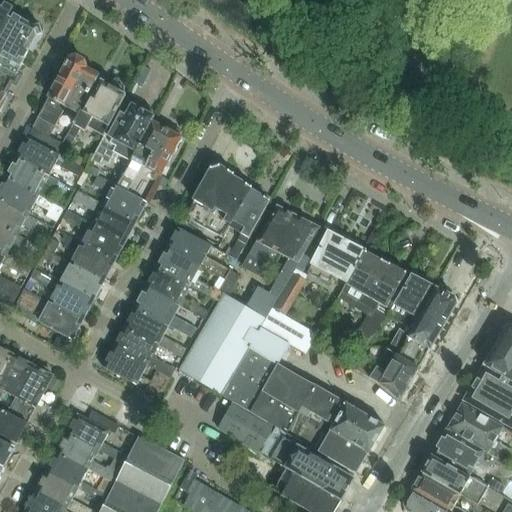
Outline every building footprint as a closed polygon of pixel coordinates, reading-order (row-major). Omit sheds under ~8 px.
[(0,0),(0,33),(10,15),(13,10),(12,9),(11,11),(12,11),(11,12),(4,8),(5,7),(6,6),(5,5),(4,6),(3,0),(0,0)] [(0,90),(6,93),(11,83),(16,85),(22,74),(17,72),(29,51),(31,53),(32,54),(33,52),(32,52),(29,51),(33,43),(39,42),(42,35),(40,26),(33,22),(28,24),(26,23),(28,19),(27,19),(25,22),(10,15),(0,33),(0,90)] [(40,115),(38,118),(38,119),(52,126),(55,127),(66,107),(78,114),(81,109),(92,89),(97,80),(99,77),(85,69),(86,67),(84,61),(76,57),(67,60),(64,66),(65,69),(50,96),(40,115)] [(142,66),(133,83),(142,88),(146,79),(151,71),(142,66)] [(73,125),(68,134),(76,139),(81,129),(86,132),(88,128),(93,119),(108,127),(121,105),(126,96),(124,95),(123,88),(124,88),(116,84),(110,87),(109,87),(109,86),(108,85),(108,86),(102,83),(102,82),(101,81),(101,82),(97,80),(92,89),(81,109),(78,114),(79,115),(73,125)] [(94,155),(91,160),(101,166),(109,163),(115,153),(130,161),(131,160),(147,131),(152,122),(154,117),(152,116),(152,111),(144,107),(140,109),(138,108),(139,107),(138,107),(137,109),(134,108),(135,108),(132,106),(133,104),(132,104),(131,105),(130,104),(129,105),(130,106),(126,115),(121,112),(108,135),(105,134),(94,155)] [(130,161),(117,187),(128,193),(138,198),(143,201),(147,203),(153,192),(156,186),(157,184),(161,177),(182,138),(179,137),(182,133),(166,124),(164,128),(161,127),(158,132),(150,127),(152,123),(154,124),(154,123),(152,122),(147,131),(131,160),(130,161)] [(33,127),(27,139),(36,144),(55,154),(62,143),(47,135),(33,127)] [(62,143),(55,154),(65,159),(76,139),(68,134),(67,134),(62,143)] [(36,144),(27,139),(23,146),(20,147),(16,154),(17,157),(16,159),(50,177),(50,176),(56,165),(80,178),(86,170),(65,159),(55,154),(36,144)] [(76,156),(72,162),(80,166),(83,160),(76,156)] [(16,159),(5,178),(39,197),(39,196),(46,184),(58,191),(60,187),(58,185),(60,182),(50,176),(50,177),(16,159)] [(90,167),(88,171),(97,176),(99,172),(90,167)] [(193,201),(184,218),(186,219),(197,225),(203,228),(232,177),(234,175),(219,167),(210,169),(203,183),(199,183),(196,189),(198,192),(193,201)] [(138,198),(128,193),(117,187),(98,176),(93,185),(108,193),(102,204),(102,205),(136,223),(138,224),(146,209),(144,208),(147,203),(143,201),(138,198)] [(232,177),(203,228),(222,239),(223,240),(230,228),(229,228),(250,190),(252,188),(245,185),(245,180),(239,176),(234,178),(232,177)] [(168,181),(161,177),(157,184),(160,186),(164,188),(168,181)] [(56,223),(63,209),(39,196),(39,197),(5,178),(0,188),(0,201),(28,216),(29,215),(35,204),(48,211),(45,217),(56,223)] [(242,235),(229,257),(237,261),(249,239),(248,238),(264,210),(270,202),(263,198),(263,193),(257,189),(252,192),(250,190),(229,228),(230,228),(242,235)] [(97,214),(92,223),(91,225),(125,243),(126,241),(129,240),(133,233),(132,230),(136,223),(102,205),(102,204),(78,191),(73,200),(97,214)] [(0,201),(0,226),(18,236),(18,235),(23,226),(33,231),(39,221),(29,215),(28,216),(0,201)] [(256,242),(249,255),(245,262),(266,274),(278,254),(296,217),(277,207),(256,242)] [(63,219),(67,221),(78,227),(78,229),(86,234),(81,243),(80,244),(115,262),(116,260),(120,259),(123,253),(122,249),(125,243),(91,225),(92,223),(67,210),(63,219)] [(278,298),(293,274),(296,269),(310,246),(315,238),(319,229),(296,217),(278,254),(288,260),(269,293),(278,298)] [(18,236),(0,226),(0,251),(7,255),(8,255),(13,245),(22,250),(28,240),(18,235),(18,236)] [(169,245),(168,248),(201,266),(201,267),(225,279),(230,270),(206,257),(212,247),(191,236),(187,234),(180,230),(178,229),(177,231),(173,233),(170,238),(171,243),(169,245)] [(312,266),(309,274),(329,285),(333,277),(347,284),(348,285),(361,261),(365,253),(349,244),(348,245),(345,243),(345,242),(343,241),(343,240),(342,236),(337,233),(332,234),(331,235),(329,234),(324,242),(312,266)] [(80,244),(81,243),(65,234),(62,240),(67,243),(64,247),(75,253),(70,263),(69,264),(104,282),(115,262),(80,244)] [(60,244),(52,239),(46,250),(54,254),(60,244)] [(310,246),(296,269),(304,273),(317,250),(310,246)] [(160,262),(156,269),(190,287),(219,303),(224,294),(218,291),(195,278),(201,267),(201,266),(168,248),(166,251),(163,252),(159,259),(160,262)] [(70,263),(54,254),(46,250),(41,258),(65,271),(59,282),(59,283),(93,302),(93,301),(96,303),(104,288),(101,287),(104,282),(69,264),(70,263)] [(0,269),(2,265),(20,274),(26,265),(8,255),(7,255),(0,251),(0,269)] [(339,297),(338,299),(368,317),(352,344),(366,352),(383,325),(384,326),(389,317),(388,317),(391,311),(387,308),(402,282),(406,273),(405,273),(366,253),(367,253),(365,252),(365,253),(361,261),(348,285),(347,284),(339,297)] [(26,265),(20,274),(27,278),(32,268),(26,265)] [(35,269),(30,279),(55,292),(49,303),(83,321),(93,302),(59,283),(59,282),(35,269)] [(156,269),(146,289),(180,307),(204,320),(209,311),(184,298),(190,287),(156,269)] [(225,279),(218,291),(224,294),(229,297),(239,280),(241,276),(230,270),(225,279)] [(293,274),(278,298),(272,310),(286,318),(306,281),(293,274)] [(0,288),(2,290),(0,293),(0,302),(10,308),(21,288),(0,276),(0,288)] [(369,379),(380,385),(397,356),(398,356),(407,339),(431,298),(436,289),(432,287),(432,288),(428,286),(429,285),(425,284),(426,282),(415,276),(414,278),(411,276),(407,285),(391,311),(388,317),(389,317),(406,327),(403,332),(402,331),(402,330),(399,328),(374,371),(369,379)] [(278,298),(257,286),(245,306),(267,319),(272,310),(278,298)] [(23,289),(13,309),(13,310),(63,336),(68,339),(72,341),(73,339),(77,338),(81,332),(80,327),(82,322),(83,321),(49,303),(23,289)] [(180,307),(146,289),(145,291),(141,292),(138,298),(139,302),(135,308),(169,327),(191,339),(196,329),(174,317),(180,307)] [(407,339),(398,356),(418,369),(427,354),(429,349),(430,349),(455,307),(456,305),(454,298),(452,297),(436,289),(431,298),(407,339)] [(261,328),(267,319),(245,306),(229,297),(224,294),(219,303),(179,371),(221,395),(251,344),(243,340),(251,327),(258,332),(261,328)] [(0,304),(0,311),(7,315),(10,309),(0,304)] [(128,322),(125,328),(159,347),(181,359),(186,349),(164,337),(169,327),(135,308),(134,310),(131,311),(127,319),(128,322)] [(286,318),(272,310),(267,319),(261,328),(289,346),(290,345),(305,355),(316,335),(286,318)] [(319,453),(331,432),(369,454),(376,440),(375,439),(378,435),(379,436),(385,426),(384,425),(383,426),(346,404),(314,385),(314,386),(297,376),(278,365),(289,346),(261,328),(258,332),(251,327),(243,340),(251,344),(221,395),(241,407),(242,408),(275,428),(319,453)] [(116,344),(114,348),(147,366),(156,371),(162,374),(171,378),(175,369),(153,357),(159,347),(125,328),(116,344)] [(496,346),(484,366),(493,371),(511,381),(511,328),(509,328),(507,329),(505,331),(503,333),(496,346)] [(0,381),(14,355),(0,347),(0,381)] [(106,363),(103,368),(126,381),(136,386),(146,391),(158,397),(160,399),(171,378),(162,374),(156,371),(151,381),(142,376),(147,366),(114,348),(106,363)] [(0,381),(0,398),(4,391),(16,398),(33,366),(14,356),(14,355),(0,381)] [(418,369),(398,356),(397,356),(380,385),(401,396),(402,397),(418,369)] [(356,371),(369,379),(374,371),(360,363),(356,371)] [(8,412),(8,413),(19,419),(28,424),(35,409),(53,376),(51,375),(50,371),(43,368),(39,369),(33,366),(16,398),(8,412)] [(479,374),(464,401),(472,406),(511,428),(511,381),(493,371),(484,366),(483,367),(487,369),(483,376),(479,374)] [(53,378),(48,388),(57,393),(63,383),(53,378)] [(265,446),(275,428),(242,408),(241,407),(233,403),(218,429),(260,454),(265,446)] [(447,429),(447,430),(456,435),(484,451),(489,453),(488,454),(490,455),(503,462),(504,463),(511,450),(495,441),(503,427),(471,409),(462,404),(462,405),(462,404),(454,418),(448,430),(447,429)] [(28,424),(19,419),(8,413),(0,408),(0,434),(17,444),(17,443),(18,441),(20,442),(25,432),(23,431),(27,425),(28,424)] [(93,412),(88,420),(107,431),(108,431),(109,432),(115,435),(119,426),(93,412)] [(78,415),(67,434),(100,452),(114,459),(121,464),(126,455),(103,443),(105,440),(109,432),(108,431),(107,431),(88,420),(78,415)] [(447,430),(432,456),(441,461),(469,477),(479,461),(484,451),(456,435),(447,430)] [(369,454),(331,432),(319,453),(356,475),(357,474),(355,473),(365,456),(366,454),(368,455),(369,454)] [(67,434),(57,453),(89,471),(102,477),(102,478),(112,483),(115,476),(116,474),(106,469),(94,463),(100,452),(67,434)] [(158,511),(179,471),(184,461),(166,451),(156,446),(139,437),(135,445),(130,454),(128,457),(129,457),(124,465),(118,477),(100,511),(158,511)] [(0,439),(0,465),(4,467),(5,464),(9,464),(12,458),(11,455),(14,447),(0,439)] [(299,447),(284,439),(272,460),(341,501),(343,498),(342,498),(348,487),(352,482),(354,480),(299,447)] [(57,453),(47,472),(79,490),(102,502),(105,495),(96,490),(83,483),(89,471),(57,453)] [(432,456),(422,473),(431,478),(461,496),(478,506),(482,499),(488,488),(469,477),(441,461),(432,456)] [(107,466),(106,469),(116,474),(115,476),(118,477),(124,465),(121,464),(114,459),(110,467),(107,466)] [(187,476),(179,488),(187,493),(190,489),(195,480),(197,476),(190,471),(187,476)] [(308,511),(334,511),(341,502),(287,471),(275,492),(282,496),(282,497),(308,511)] [(38,488),(36,491),(45,496),(69,509),(74,511),(93,511),(73,501),(79,490),(47,472),(38,488)] [(422,473),(412,491),(448,511),(464,511),(458,508),(454,508),(461,496),(431,478),(422,473)] [(96,490),(105,495),(112,483),(102,478),(96,490)] [(191,495),(184,507),(192,511),(249,511),(214,492),(195,480),(190,489),(187,493),(191,495)] [(34,495),(25,511),(66,511),(69,509),(45,496),(36,491),(34,495)] [(405,503),(405,505),(406,510),(407,511),(408,511),(448,511),(412,491),(405,501),(405,503)]
